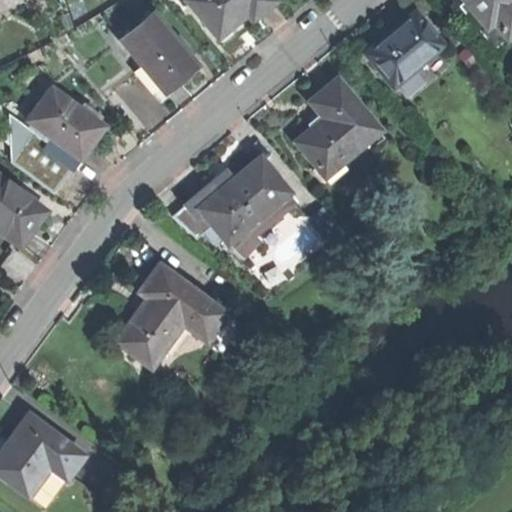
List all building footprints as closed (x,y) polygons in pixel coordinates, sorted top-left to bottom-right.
[(187,0),(216,35),(237,17),(252,6),(257,12),(272,0),(187,0)] [(511,0),(464,0),(485,26),(492,20),(506,37),(511,32),(511,0)] [(365,52),(391,84),(439,45),(413,12),(389,32),(365,52)] [(122,38),(166,89),(179,78),(195,65),(152,13),(122,38)] [(293,141),(316,168),(332,155),(338,162),(356,147),(351,141),(372,124),(334,78),(319,91),(307,100),(322,118),(293,141)] [(52,136),(80,157),(91,142),(104,125),(50,86),(26,118),(52,136)] [(0,151),(2,153),(10,142),(0,134),(0,151)] [(72,167),(80,157),(52,136),(44,147),(72,167)] [(210,181),(190,198),(211,224),(222,237),(240,223),(245,229),(283,197),(290,191),(258,154),(232,176),(217,189),(210,181)] [(0,229),(19,244),(32,227),(46,208),(0,173),(0,229)] [(297,200),(290,191),(283,197),(291,206),(297,200)] [(291,206),(283,197),(245,229),(248,233),(231,248),(240,257),(261,239),(257,234),(291,206)] [(195,237),(211,224),(190,198),(174,212),(195,237)] [(248,233),(245,229),(240,223),(222,237),(231,248),(248,233)] [(113,339),(148,365),(181,321),(204,338),(223,311),(158,263),(138,289),(146,295),(136,308),(113,339)] [(5,440),(0,446),(0,473),(26,493),(47,464),(62,476),(80,452),(26,412),(5,440)]
